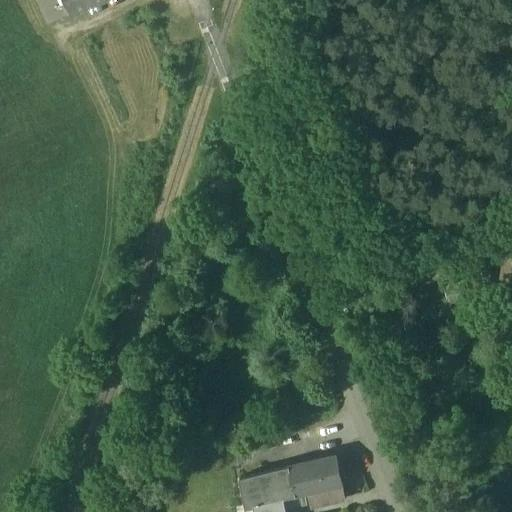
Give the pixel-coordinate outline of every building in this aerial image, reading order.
[(66,0),(72,13),(97,2),(96,0),(66,0)] [(460,267),(449,270),(451,279),(462,276),(460,267)] [(451,279),(446,280),(448,292),(480,285),(477,273),(471,274),(462,276),(451,279)] [(336,455),(306,462),(312,489),(315,505),(345,498),(336,455)] [(306,462),(293,465),(300,492),(312,489),(306,462)] [(293,465),(263,473),(268,499),(282,495),(282,496),(300,492),(293,465)] [(263,473),(240,479),(246,507),(255,505),(268,499),(263,473)] [(282,495),(268,499),(255,505),(256,511),(285,511),(282,496),(282,495)]
